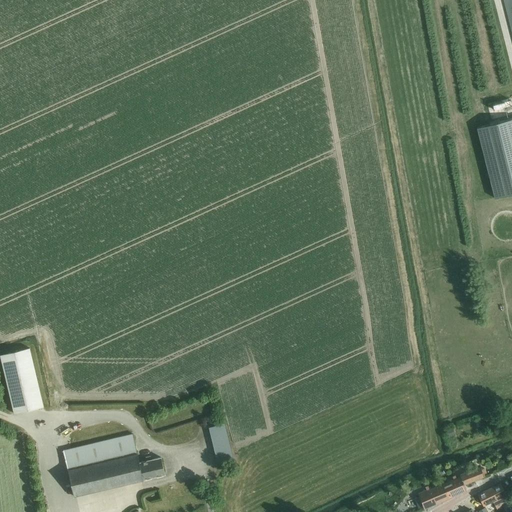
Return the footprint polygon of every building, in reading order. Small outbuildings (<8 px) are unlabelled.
[(511,119),(477,128),(494,198),(511,193),(511,119)] [(0,355),(14,414),(43,407),(29,348),(0,355)] [(217,462),(233,459),(224,424),(209,427),(217,462)] [(161,457),(151,460),(150,456),(145,457),(146,461),(139,463),(133,434),(63,451),(73,496),(165,474),(161,457)] [(460,477),(443,485),(448,498),(466,490),(464,485),(476,480),(472,470),(460,475),(460,477)] [(497,509),(509,503),(500,484),(478,494),(484,506),(493,501),(497,509)] [(419,497),(414,499),(418,509),(423,507),(424,508),(448,498),(443,485),(427,491),(427,490),(418,494),(419,497)]
